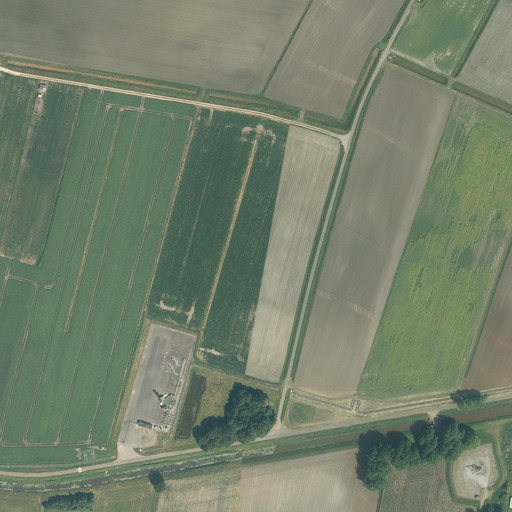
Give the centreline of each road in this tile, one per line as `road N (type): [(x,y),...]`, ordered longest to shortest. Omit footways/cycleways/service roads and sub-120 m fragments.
road 1 (unclassified): [(274,436),(349,140),(413,0)]
road 2 (track): [(0,67),(255,112),(349,140)]
road 3 (unclassified): [(274,436),(57,473),(0,472)]
road 4 (unclassified): [(274,436),(511,396)]
road 5 (unknown): [(285,386),(390,404),(460,391)]
road 6 (track): [(433,409),(440,452),(476,425),(511,418)]
